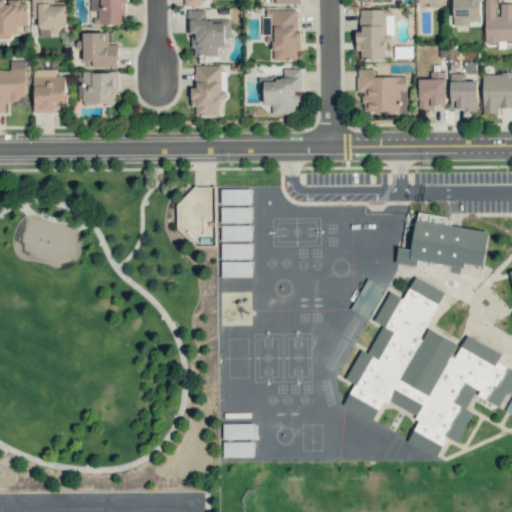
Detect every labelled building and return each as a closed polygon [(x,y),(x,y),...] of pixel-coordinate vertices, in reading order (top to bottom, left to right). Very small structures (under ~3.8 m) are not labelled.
[(0,0),(0,38),(11,38),(11,33),(19,33),(18,25),(27,25),(26,0),(0,0)] [(31,0),(32,18),(38,18),(39,36),(58,36),(58,27),(66,27),(66,5),(53,5),(52,0),(31,0)] [(452,0),(453,25),(480,25),(479,0),(452,0)] [(511,3),(498,3),(497,0),(484,0),(484,41),(511,41),(511,3)] [(386,59),(386,9),(360,9),(359,30),(357,30),(356,58),(386,59)] [(230,19),(206,19),(206,10),(188,10),(188,34),(192,34),(191,55),(217,56),(218,46),(225,46),(225,38),(230,38),(230,19)] [(297,10),(263,10),(263,35),(272,35),(272,60),(297,60),(297,50),(301,50),(301,31),(297,31),(297,10)] [(117,66),(117,44),(108,44),(108,32),(83,33),(83,60),(91,60),(92,66),(117,66)] [(0,69),(0,111),(5,111),(5,100),(24,100),(24,61),(10,61),(10,70),(0,69)] [(224,99),(224,65),(195,65),(195,87),(191,87),(191,107),(195,107),(195,115),(219,115),(219,99),(224,99)] [(264,80),(264,104),(272,104),(272,113),(296,113),(297,92),(301,92),(301,68),(283,68),(283,80),(264,80)] [(406,76),(374,76),(374,68),(357,69),(357,92),(363,91),(363,111),(406,111),(406,76)] [(55,69),(33,69),(34,111),(65,111),(65,75),(56,75),(55,69)] [(445,72),(430,71),(429,79),(418,78),(418,107),(445,107),(445,72)] [(79,103),(114,104),(114,93),(118,93),(118,73),(79,72),(79,103)] [(477,109),(476,81),(465,81),(465,73),(449,73),(450,109),(477,109)] [(482,73),(482,113),(497,113),(497,107),(511,107),(511,73),(482,73)] [(251,189),(220,188),(220,204),(251,204),(251,189)] [(215,195),(216,211),(246,212),(246,195),(215,195)] [(221,222),(251,222),(251,207),(220,207),(221,222)] [(216,214),(216,229),(246,229),(246,214),(216,214)] [(251,225),(221,225),(221,240),(251,241),(251,225)] [(483,238),(478,272),(459,269),(458,274),(455,273),(454,279),(443,278),(444,272),(412,267),(411,272),(391,269),(393,254),(405,256),(410,226),(483,238)] [(215,232),(216,248),(246,247),(246,232),(215,232)] [(221,258),(251,259),(251,243),(221,243),(221,258)] [(216,250),(216,266),(246,266),(246,250),(216,250)] [(246,267),(247,283),(216,283),(216,267),(246,267)] [(439,300),(410,283),(398,305),(384,298),(368,326),(377,332),(362,359),(356,356),(339,385),(350,391),(339,410),(367,426),(378,407),(382,409),(383,406),(411,423),(410,425),(414,427),(409,436),(437,452),(442,444),(451,449),(468,420),(460,415),(471,395),(474,397),(472,401),(493,414),(501,400),(503,401),(511,386),(511,379),(492,368),(496,361),(462,342),(449,365),(445,363),(452,351),(423,335),(417,347),(413,344),(439,300)] [(217,430),(218,446),(248,446),(248,430),(217,430)] [(223,457),(254,457),(253,441),(223,441),(223,457)] [(248,463),(248,448),(218,448),(218,464),(248,463)]
